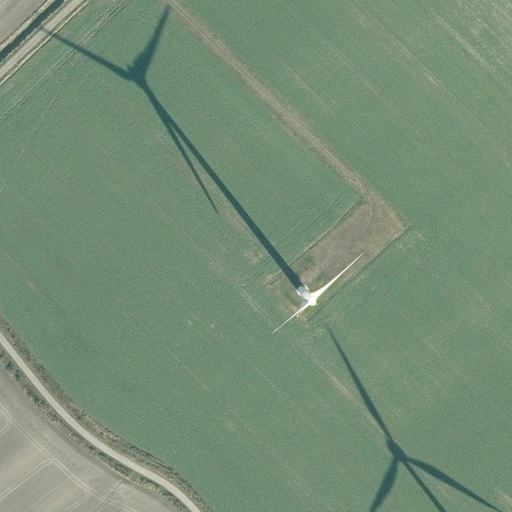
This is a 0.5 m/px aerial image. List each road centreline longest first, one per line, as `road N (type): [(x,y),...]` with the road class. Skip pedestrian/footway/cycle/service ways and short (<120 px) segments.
road 1 (track): [(170,0),(392,223),(335,269)]
road 2 (unclassified): [(191,511),(167,486),(82,435),(0,342)]
